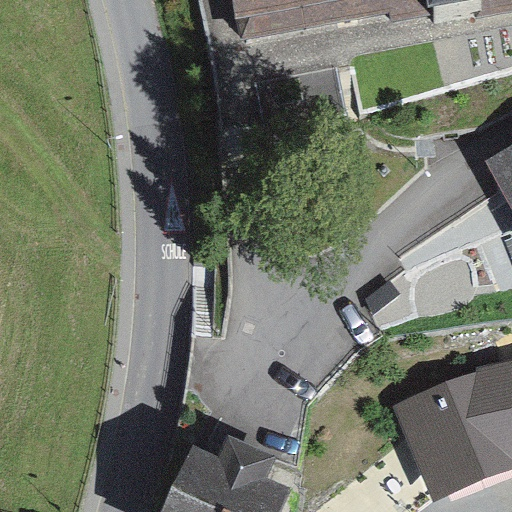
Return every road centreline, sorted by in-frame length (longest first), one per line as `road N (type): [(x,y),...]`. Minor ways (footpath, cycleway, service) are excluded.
road 1 (residential): [(125,511),(163,268),(159,135),(133,0)]
road 2 (residential): [(511,144),(425,194),(378,239),(262,423)]
